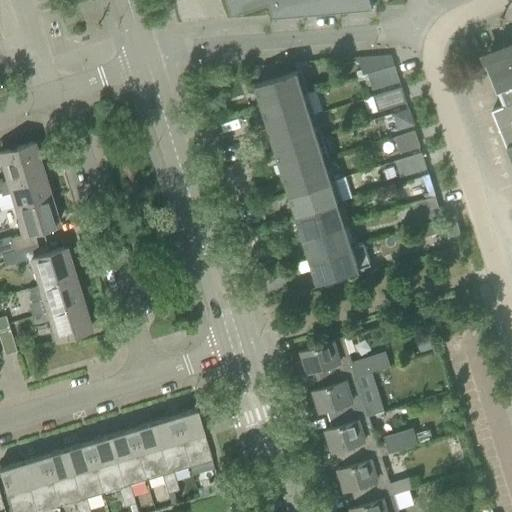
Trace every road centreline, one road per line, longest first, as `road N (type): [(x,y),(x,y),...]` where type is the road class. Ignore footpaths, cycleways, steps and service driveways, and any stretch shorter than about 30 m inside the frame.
road 1 (residential): [(147,378),(55,92)]
road 2 (unclassified): [(147,64),(187,48),(399,32),(435,39)]
road 3 (unclassified): [(511,317),(432,70),(435,39)]
road 4 (residential): [(199,231),(147,64)]
road 5 (residential): [(0,423),(147,378)]
road 6 (residential): [(199,231),(197,261),(225,353)]
road 7 (residential): [(245,346),(216,254),(199,231)]
road 8 (residential): [(271,463),(270,427),(245,346)]
